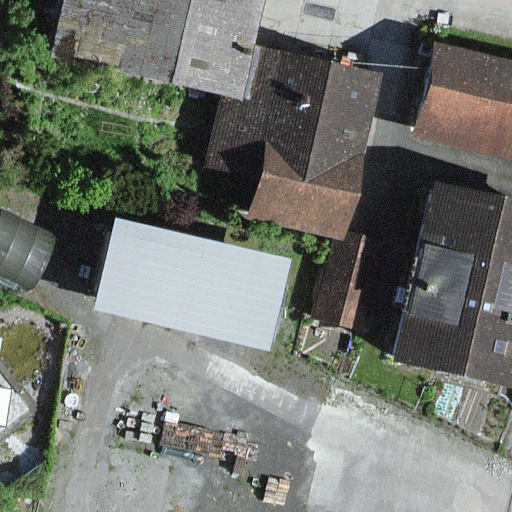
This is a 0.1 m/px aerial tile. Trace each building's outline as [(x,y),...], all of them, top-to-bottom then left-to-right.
[(262,0),(64,0),(51,57),(216,95),(200,166),(252,178),(242,219),(329,239),(310,318),(361,330),(382,240),(341,231),(377,76),(251,47),(262,0)] [(511,62),(436,45),(414,139),(511,161),(511,62)] [(511,388),(511,200),(435,183),(394,362),(511,388)] [(270,353),(291,260),(115,219),(94,312),(270,353)] [(105,420),(102,511),(145,511),(148,421),(105,420)] [(211,434),(203,511),(246,511),(254,438),(211,434)]
